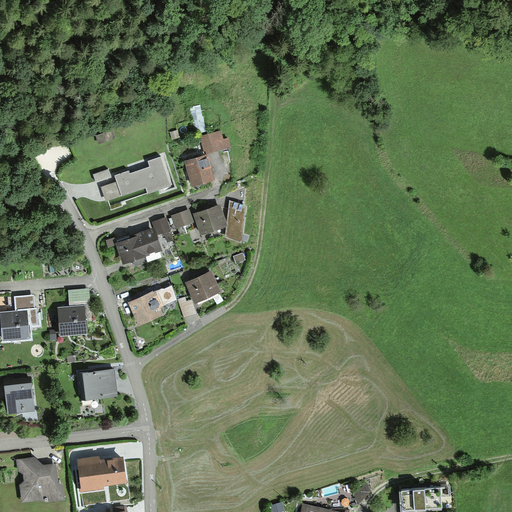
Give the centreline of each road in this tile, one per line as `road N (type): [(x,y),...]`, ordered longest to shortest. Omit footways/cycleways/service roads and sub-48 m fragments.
road 1 (track): [(275,0),(256,257),(246,289),(223,311)]
road 2 (track): [(360,511),(395,478),(511,455)]
road 3 (residential): [(145,430),(0,445)]
road 4 (residential): [(82,237),(208,191)]
